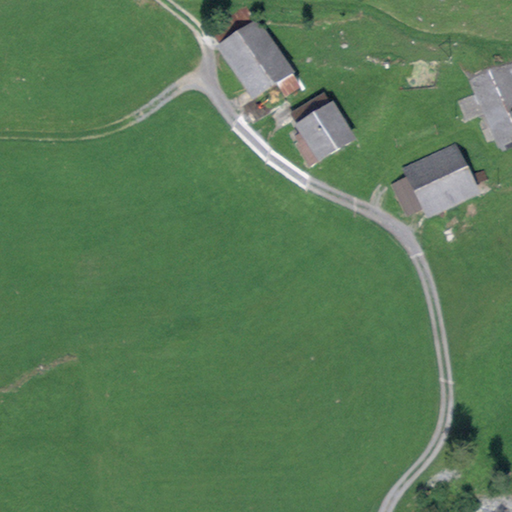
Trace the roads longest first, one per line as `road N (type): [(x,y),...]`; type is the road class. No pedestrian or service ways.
road 1 (track): [(403,511),(404,492),(445,416),(438,338),(415,257),(379,212),(310,184),(252,143),(210,82),(202,35),(165,0)]
road 2 (track): [(209,61),(183,91),(102,137),(0,132)]
road 3 (track): [(343,0),(412,27),(511,42)]
